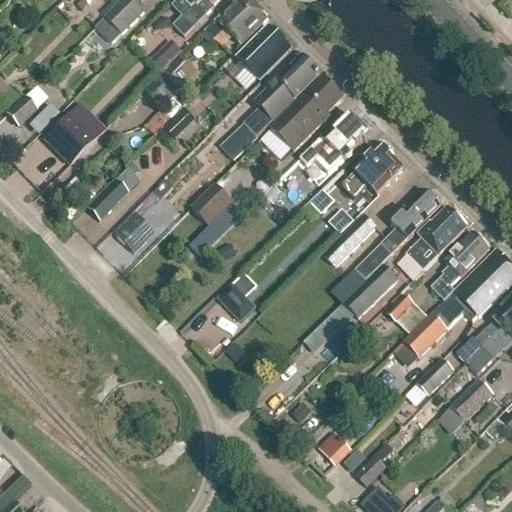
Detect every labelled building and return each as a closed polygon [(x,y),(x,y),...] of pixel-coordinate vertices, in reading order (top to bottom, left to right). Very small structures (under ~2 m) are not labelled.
[(122,39),(145,16),(128,0),(124,0),(116,9),(104,22),(105,22),(95,32),(111,48),(121,38),(122,39)] [(116,9),(124,0),(114,0),(111,4),(116,9)] [(185,0),(182,3),(192,14),(176,30),(187,41),(217,11),(215,9),(223,0),(185,0)] [(241,3),(205,39),(214,49),(228,35),(243,50),(270,23),(251,3),(246,7),(241,3)] [(292,55),(271,33),(239,63),(260,85),(292,55)] [(161,110),(196,73),(180,58),(145,95),(161,110)] [(236,165),(321,80),(304,63),(293,74),(290,74),(257,107),(262,113),(245,130),(246,130),(224,152),(236,165)] [(0,107),(13,96),(0,81),(0,107)] [(296,156),(331,120),(329,118),(344,103),(325,83),(274,134),(296,156)] [(18,132),(37,114),(24,100),(5,118),(18,132)] [(173,103),(146,132),(156,141),(183,112),(173,103)] [(80,159),(106,133),(79,107),(53,133),(80,159)] [(323,143),(301,165),(308,172),(315,165),(330,179),(347,161),(350,161),(353,158),(353,155),(371,138),(370,137),(371,133),(365,126),(360,127),(352,120),(333,139),(331,140),(328,143),(328,145),(326,146),(323,143)] [(379,201),(405,175),(396,165),(396,164),(396,163),(396,159),(390,152),(385,152),(384,152),(357,179),(352,185),(344,193),(348,197),(357,206),(371,193),(379,201)] [(141,185),(128,172),(87,213),(101,227),(130,198),(129,197),(141,185)] [(212,231),(235,208),(218,190),(195,213),(212,231)] [(335,206),(323,194),(310,208),(320,218),(322,219),(335,206)] [(66,196),(52,210),(69,227),(83,213),(66,196)] [(370,286),(443,212),(443,211),(443,207),(436,200),(432,200),(431,199),(410,220),(406,215),(393,228),(400,234),(360,277),(370,286)] [(425,277),(469,233),(450,214),(435,230),(433,228),(419,241),(420,243),(406,258),(425,277)] [(134,217),(114,238),(134,258),(155,237),(134,217)] [(351,256),(375,232),(366,222),(365,221),(341,246),(324,262),(335,273),(351,256)] [(463,284),(491,255),(476,239),(447,268),(452,272),(448,276),(448,277),(433,294),(446,307),(456,297),(452,293),(462,283),(463,284)] [(481,323),(511,292),(511,268),(500,256),(457,298),(406,347),(421,363),(449,335),(449,334),(466,317),(475,326),(480,321),(481,323)] [(365,316),(393,289),(398,283),(385,271),(346,311),(358,323),(365,316)] [(241,328),(257,313),(233,288),(217,303),(241,328)] [(398,327),(415,310),(407,302),(390,319),(398,327)] [(470,369),(511,327),(511,305),(494,324),(497,327),(491,334),(490,334),(479,345),(477,343),(460,359),(470,369)] [(511,327),(470,369),(479,378),(511,345),(511,327)] [(237,368),(246,358),(234,346),(225,356),(237,368)] [(432,402),(458,376),(446,365),(421,390),(432,402)] [(466,427),(494,400),(479,385),(451,412),(466,427)] [(438,400),(433,405),(439,411),(444,406),(438,400)] [(300,427),(312,416),(303,407),(291,418),(300,427)] [(511,413),(509,417),(506,414),(497,424),(504,431),(511,423),(511,413)] [(335,471),(352,455),(335,438),(319,453),(335,471)] [(386,452),(376,461),(384,469),(393,459),(386,452)] [(367,492),(387,472),(375,460),(355,480),(367,492)] [(0,511),(21,511),(14,504),(31,488),(23,479),(0,500),(0,511)] [(411,506),(422,495),(412,486),(402,497),(411,506)]
